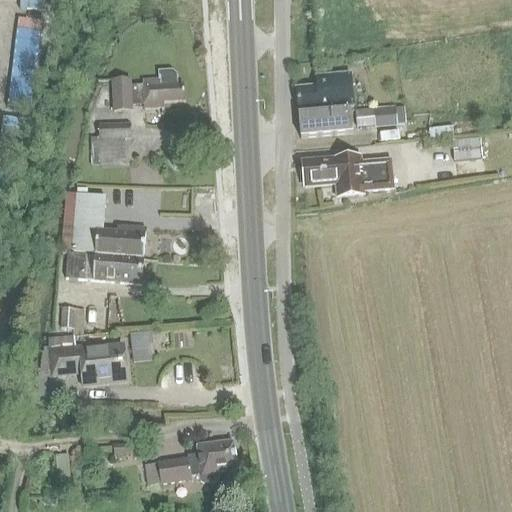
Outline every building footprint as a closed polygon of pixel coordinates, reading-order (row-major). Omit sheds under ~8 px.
[(132,79),(114,80),(116,112),(133,111),(133,106),(146,105),(146,109),(163,108),(162,100),(183,99),(182,83),(178,83),(178,74),(173,69),(157,70),(158,77),(143,78),(143,85),(133,86),(132,79)] [(298,116),(300,139),(351,134),(349,108),(352,108),(349,74),(322,77),(322,86),(294,89),(296,112),(324,110),(325,113),(298,116)] [(394,110),(394,107),(372,109),(374,125),(396,123),(394,110)] [(394,110),(396,123),(396,126),(405,125),(404,109),(394,110)] [(131,124),(100,126),(100,139),(90,139),(91,169),(102,168),(102,164),(126,163),(125,139),(132,139),(131,124)] [(483,162),(480,139),(451,142),(454,165),(483,162)] [(362,192),(393,189),(390,159),(360,162),(359,156),(301,162),(302,172),(300,175),(301,182),(303,184),(303,188),(335,184),(336,198),(362,195),(362,192)] [(117,228),(117,233),(103,232),(105,198),(75,197),(74,215),(73,254),(92,255),(92,256),(143,259),(145,229),(117,228)] [(142,285),(143,259),(92,256),(92,257),(68,256),(67,281),(142,285)] [(75,311),(62,310),(61,331),(74,332),(75,311)] [(71,339),(45,342),(50,379),(81,375),(83,390),(125,384),(121,349),(78,354),(78,350),(73,351),(71,339)] [(143,467),(146,489),(190,483),(189,479),(198,478),(199,484),(201,486),(215,484),(217,481),(216,475),(236,472),(231,442),(196,447),(197,456),(186,458),(187,461),(143,467)] [(130,448),(112,450),(113,460),(131,458),(130,448)]
